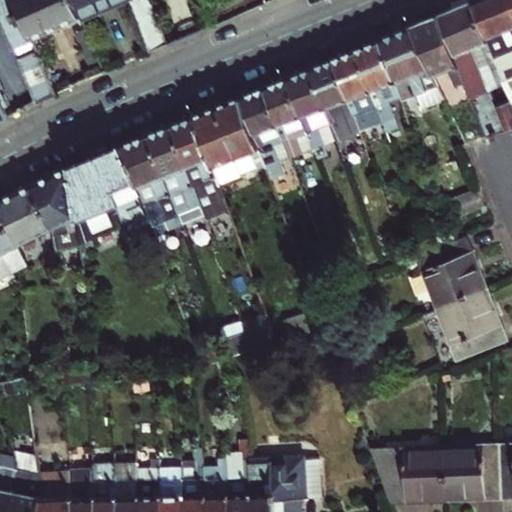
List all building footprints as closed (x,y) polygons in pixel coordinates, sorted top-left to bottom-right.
[(33,38),(81,17),(73,0),(0,0),(0,9),(36,103),(56,94),(33,38)] [(168,44),(151,0),(73,0),(81,17),(119,0),(129,0),(150,52),(168,44)] [(511,4),(510,0),(473,0),(471,1),(505,83),(511,100),(511,101),(511,4)] [(471,1),(438,14),(466,85),(487,136),(511,128),(511,101),(511,100),(499,105),(492,89),(505,83),(471,1)] [(438,14),(410,26),(433,76),(449,70),(456,89),(466,85),(438,14)] [(410,26),(405,28),(434,104),(445,100),(433,76),(410,26)] [(423,108),(434,104),(405,28),(380,38),(401,97),(402,99),(417,94),(423,108)] [(99,60),(86,29),(75,33),(88,65),(99,60)] [(357,48),(384,121),(388,132),(399,128),(390,101),(401,97),(380,38),(357,48)] [(360,130),(384,121),(357,48),(334,58),(360,130)] [(310,67),(337,140),(341,150),(343,149),(345,137),(355,139),(356,132),(360,130),(334,58),(310,67)] [(310,67),(287,76),(314,149),(324,145),(337,140),(310,67)] [(290,157),(314,149),(287,76),(264,86),(284,141),(290,157)] [(267,165),(272,179),(280,176),(286,174),(281,161),(275,144),(284,141),(264,86),(241,96),(267,165)] [(259,169),(267,165),(241,96),(194,115),(218,184),(241,175),(242,176),(248,179),(256,175),(259,169)] [(171,124),(205,214),(206,219),(228,210),(218,184),(194,115),(171,124)] [(171,124),(146,134),(170,194),(182,223),(205,214),(171,124)] [(155,234),(182,223),(170,194),(146,134),(120,144),(151,222),(155,234)] [(281,161),(290,157),(284,141),(275,144),(281,161)] [(120,144),(68,165),(80,242),(119,226),(114,213),(121,210),(130,231),(151,222),(120,144)] [(324,145),(314,149),(317,158),(328,154),(324,145)] [(30,184),(52,228),(56,250),(81,246),(80,242),(68,165),(30,184)] [(284,185),(280,176),(272,179),(275,188),(284,185)] [(30,184),(0,198),(0,210),(17,246),(52,228),(30,184)] [(449,220),(485,206),(478,188),(442,202),(449,220)] [(0,278),(7,275),(4,268),(13,263),(17,270),(27,265),(24,261),(17,246),(0,210),(0,278)] [(418,255),(439,307),(486,289),(465,236),(418,255)] [(50,251),(52,263),(52,264),(59,263),(56,250),(50,251)] [(13,263),(4,268),(7,275),(17,270),(13,263)] [(506,341),(486,289),(439,307),(459,360),(506,341)] [(266,312),(242,320),(246,332),(270,324),(266,312)] [(291,337),(292,339),(312,336),(312,333),(305,312),(285,319),(291,337)] [(219,328),(223,340),(246,332),(242,320),(219,328)] [(229,357),(276,341),(270,324),(246,332),(223,340),(229,357)] [(100,384),(98,365),(87,367),(88,386),(100,384)] [(85,367),(71,370),(59,372),(61,382),(86,378),(85,367)] [(241,459),(249,458),(248,438),(239,438),(240,452),(241,459)] [(511,445),(500,446),(502,496),(511,495),(511,445)] [(500,446),(445,448),(447,498),(502,496),(500,446)] [(195,462),(182,462),(183,468),(183,479),(184,511),(207,511),(206,478),(204,461),(202,448),(193,448),(195,462)] [(445,448),(372,451),(390,501),(447,498),(445,448)] [(16,468),(7,511),(38,511),(42,498),(40,472),(37,455),(13,449),(14,456),(16,464),(16,468)] [(14,456),(0,452),(0,464),(16,468),(16,464),(14,456)] [(228,478),(242,477),(241,459),(240,452),(225,453),(226,458),(228,478)] [(249,463),(251,511),(301,511),(301,499),(322,498),(320,456),(307,457),(307,460),(249,463)] [(229,511),(228,478),(226,458),(218,459),(218,461),(219,478),(206,478),(207,511),(229,511)] [(242,477),(228,478),(229,511),(251,511),(249,463),(249,458),(241,459),(242,477)] [(162,511),(160,468),(160,459),(151,459),(152,468),(138,468),(140,511),(162,511)] [(218,461),(204,461),(206,478),(219,478),(218,461)] [(138,462),(115,463),(117,511),(140,511),(138,468),(138,462)] [(117,511),(115,463),(93,464),(93,469),(95,511),(117,511)] [(7,511),(16,468),(0,464),(0,511),(7,511)] [(183,468),(160,468),(162,511),(184,511),(183,479),(183,468)] [(72,511),(95,511),(93,469),(70,471),(72,495),(72,511)] [(70,471),(40,472),(42,498),(38,511),(72,511),(72,495),(70,471)]
